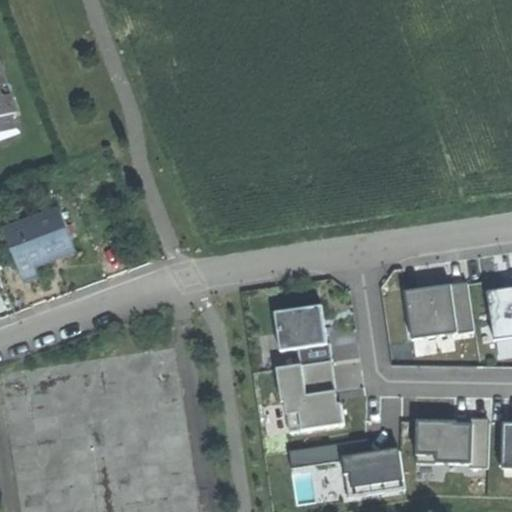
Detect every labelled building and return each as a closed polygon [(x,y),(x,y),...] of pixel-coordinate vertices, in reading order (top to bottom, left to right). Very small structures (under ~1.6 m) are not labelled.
[(0,141),(20,134),(8,102),(16,100),(11,85),(4,82),(2,76),(6,69),(0,53),(0,141)] [(39,278),(35,265),(47,261),(61,256),(62,259),(77,253),(61,209),(4,230),(24,284),(39,278)] [(412,338),(477,333),(473,284),(409,289),(412,338)] [(511,288),(493,290),(500,359),(511,357),(511,288)] [(348,426),(331,304),(282,311),(288,352),(301,350),(303,365),(288,367),(294,415),(308,413),(311,431),(348,426)] [(489,465),(488,421),(420,422),(421,466),(489,465)] [(371,442),(294,450),(295,467),(348,462),(351,489),(411,483),(407,449),(372,453),(371,442)]
